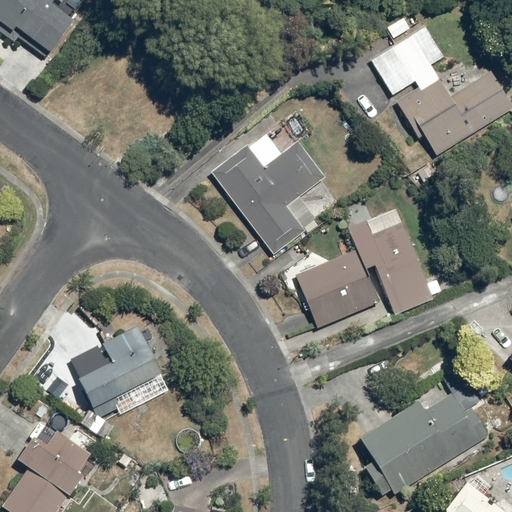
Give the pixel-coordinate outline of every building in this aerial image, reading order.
[(5,0),(0,7),(0,19),(18,33),(22,28),(57,55),(87,17),(65,0),(5,0)] [(374,61),(396,96),(418,82),(423,90),(401,104),(435,157),(511,108),(511,93),(503,80),(488,89),(481,77),(476,80),(465,63),(443,77),(437,68),(451,59),(430,26),(419,33),(408,17),(391,28),(401,44),(374,61)] [(259,137),(213,171),(277,256),(321,222),(303,199),(329,179),(301,144),(278,161),(259,137)] [(301,277),(325,329),(389,299),(397,316),(447,293),(440,277),(432,281),(397,206),(350,228),(360,250),(301,277)] [(172,389),(141,325),(105,342),(115,362),(82,378),(101,416),(120,407),(123,413),(172,389)] [(424,402),(364,439),(385,472),(374,478),(387,499),(494,434),(478,409),(484,405),(480,397),(465,406),(458,395),(430,412),(424,402)] [(6,507),(13,511),(60,511),(71,497),(75,500),(91,477),(86,473),(97,457),(72,439),(79,429),(57,414),(50,424),(46,421),(34,439),(39,442),(25,462),(33,468),(6,507)] [(509,511),(473,483),(448,511),(509,511)]
